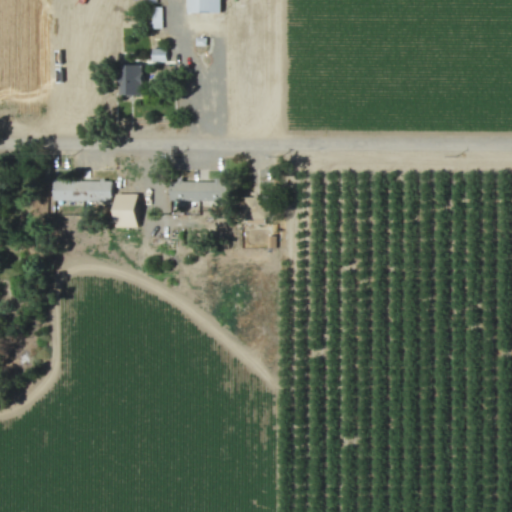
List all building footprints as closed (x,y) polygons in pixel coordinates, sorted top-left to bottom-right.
[(222,12),(221,0),(186,0),(187,13),(222,12)] [(152,62),(166,62),(166,49),(152,49),(152,62)] [(125,96),(149,96),(149,85),(153,85),(153,66),(125,66),(125,96)] [(228,182),(171,181),(170,213),(189,214),(189,204),(201,205),(201,207),(227,208),(228,182)] [(141,228),(142,195),(121,194),(121,227),(141,228)] [(245,198),(245,225),(267,224),(266,197),(245,198)]
